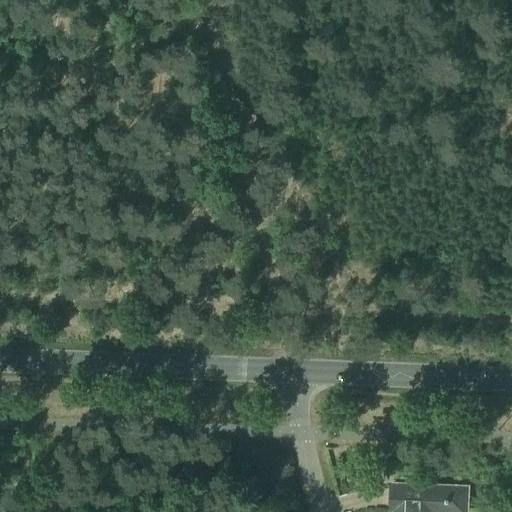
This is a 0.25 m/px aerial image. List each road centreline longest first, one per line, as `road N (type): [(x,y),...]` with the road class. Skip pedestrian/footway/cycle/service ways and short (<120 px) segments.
road 1 (tertiary): [(0,364),(294,377)]
road 2 (tertiary): [(294,377),(511,384)]
road 3 (unclassified): [(323,511),(294,377)]
